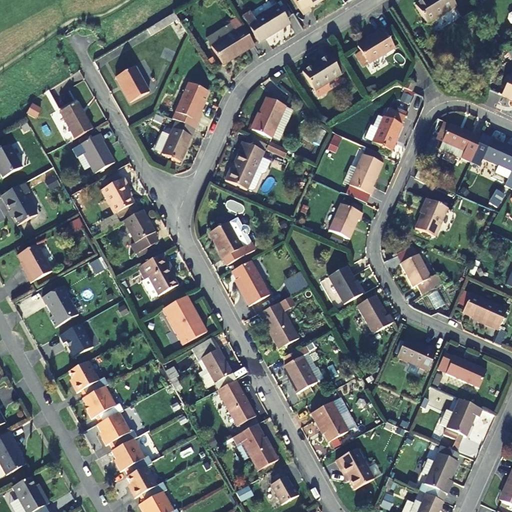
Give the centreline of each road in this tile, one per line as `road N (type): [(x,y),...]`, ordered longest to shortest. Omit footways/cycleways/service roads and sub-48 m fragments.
road 1 (residential): [(511,364),(402,307),(375,240),(427,120),(443,107),(465,106),(511,127)]
road 2 (residential): [(338,511),(185,239),(187,219)]
road 3 (residential): [(375,0),(241,83),(187,219)]
road 4 (residential): [(187,219),(161,189),(66,23)]
road 5 (residential): [(0,317),(105,511)]
